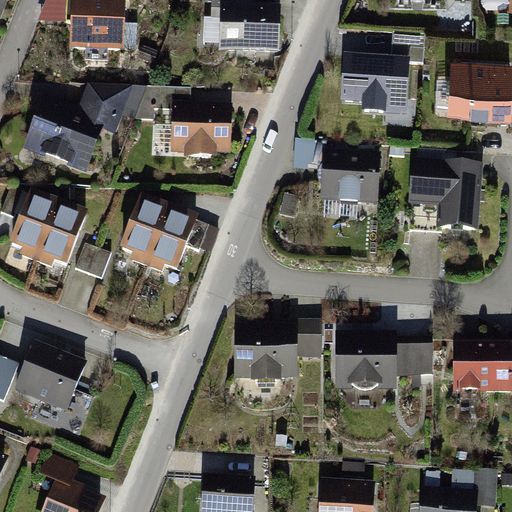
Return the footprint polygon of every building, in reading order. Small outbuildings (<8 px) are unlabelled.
[(8,0),(0,0),(0,22),(8,0)] [(254,0),(217,0),(217,15),(222,16),(254,15),(254,0)] [(126,5),(72,2),(70,61),(123,63),(126,5)] [(282,17),(222,16),(221,62),(282,63),(282,17)] [(398,33),(395,58),(425,60),(428,35),(398,33)] [(411,62),(345,57),(342,105),(363,107),(363,116),(407,119),(411,62)] [(451,117),(511,117),(511,58),(452,58),(451,117)] [(147,91),(91,87),(82,110),(49,97),(27,150),(88,177),(103,139),(114,144),(123,121),(134,126),(147,91)] [(188,92),(154,93),(155,111),(189,110),(188,92)] [(232,116),(176,115),(175,157),(231,158),(232,116)] [(327,144),(298,143),(297,170),(325,172),(327,144)] [(382,157),(328,153),(324,204),(378,208),(382,157)] [(484,163),(415,159),(412,207),(444,209),(442,236),(479,238),(484,163)] [(27,198),(12,192),(2,216),(17,222),(27,198)] [(86,220),(34,199),(11,257),(62,277),(86,220)] [(197,227),(144,207),(122,265),(175,285),(197,227)] [(108,258),(87,251),(79,275),(99,282),(108,258)] [(322,324),(294,324),(295,365),(322,365),(322,324)] [(291,332),(239,333),(240,385),(292,383),(291,332)] [(395,339),(338,338),(337,395),(394,396),(395,339)] [(429,343),(400,342),(400,380),(429,381),(429,343)] [(511,347),(457,349),(458,398),(511,396),(511,347)] [(85,370),(35,349),(16,394),(66,416),(85,370)] [(0,356),(0,399),(9,402),(21,363),(0,356)] [(80,473),(53,463),(45,485),(71,495),(80,473)] [(272,464),(259,464),(258,494),(271,494),(272,464)] [(497,511),(499,478),(480,477),(479,511),(497,511)] [(253,511),(255,489),(207,487),(206,511),(253,511)] [(372,511),(374,493),(326,490),(324,511),(372,511)] [(475,511),(477,496),(426,493),(425,511),(475,511)] [(97,511),(57,495),(49,511),(97,511)] [(414,503),(414,511),(422,511),(423,503),(414,503)]
